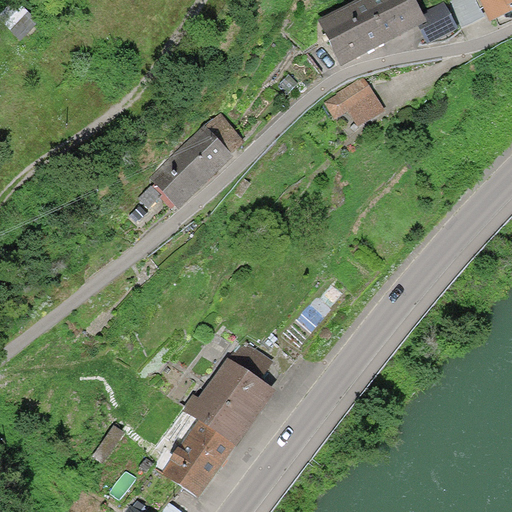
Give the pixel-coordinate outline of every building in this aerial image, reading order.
[(38,20),(18,0),(10,0),(0,10),(0,15),(21,37),(38,20)] [(422,26),(416,13),(410,0),(344,0),(320,10),(340,59),(422,26)] [(511,0),(487,0),(496,16),(511,7),(511,0)] [(416,13),(422,26),(428,41),(456,30),(445,2),(416,13)] [(295,44),(282,35),(275,46),(288,55),(295,44)] [(393,106),(369,74),(346,84),(328,99),(342,116),(355,106),(371,125),(393,106)] [(217,108),(149,170),(155,176),(138,192),(150,204),(159,196),(170,207),(245,138),(217,108)] [(223,352),(232,358),(255,375),(265,361),(233,338),(223,352)] [(184,401),(201,413),(238,441),(276,390),(255,375),(232,358),(204,396),(193,388),(184,401)] [(198,496),(238,441),(201,413),(160,468),(198,496)] [(130,432),(118,424),(98,456),(110,463),(130,432)] [(117,511),(147,511),(128,497),(117,511)]
